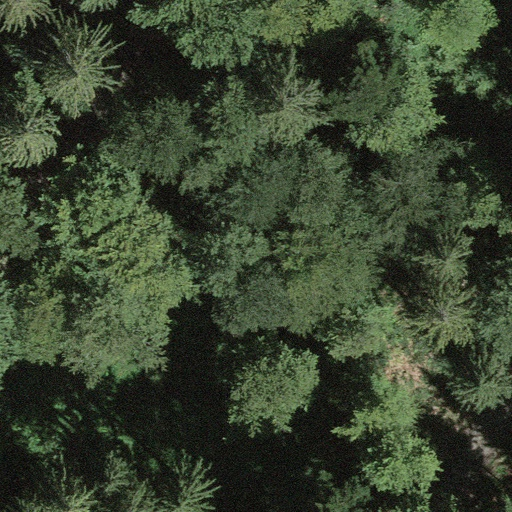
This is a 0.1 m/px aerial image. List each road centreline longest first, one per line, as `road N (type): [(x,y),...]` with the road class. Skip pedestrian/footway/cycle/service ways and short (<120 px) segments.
road 1 (track): [(511,275),(393,511)]
road 2 (track): [(0,204),(77,129),(144,0)]
